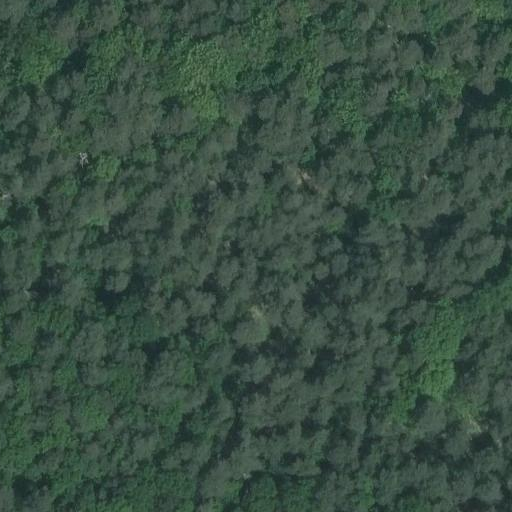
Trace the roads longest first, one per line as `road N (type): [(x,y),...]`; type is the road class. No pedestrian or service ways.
road 1 (track): [(353,0),(0,219)]
road 2 (track): [(288,511),(511,282)]
